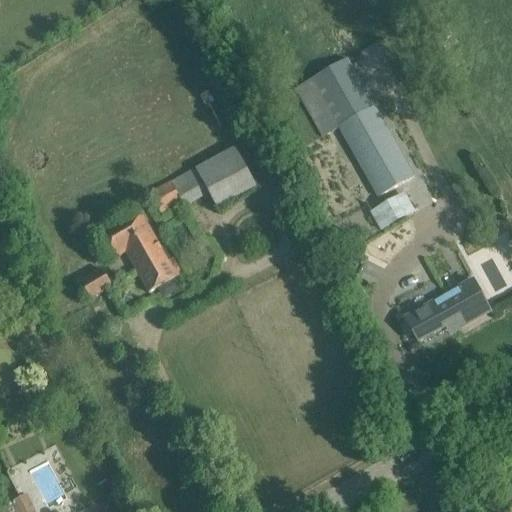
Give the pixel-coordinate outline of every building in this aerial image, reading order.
[(339,127),(379,197),(413,177),(374,107),(339,127)] [(233,149),(146,192),(159,217),(205,194),(213,209),(253,189),(233,149)] [(292,206),(303,200),(285,164),(274,170),(292,206)] [(362,214),(372,234),(414,214),(404,193),(362,214)] [(105,237),(116,258),(126,253),(149,294),(182,276),(173,260),(169,262),(142,216),(105,237)] [(102,271),(81,283),(91,301),(113,288),(102,271)] [(434,303),(406,318),(419,343),(458,322),(461,329),(490,313),(473,282),(459,290),(463,296),(438,310),(434,303)] [(131,511),(122,495),(104,505),(107,511),(131,511)] [(0,506),(0,511),(13,511),(8,503),(0,506)]
